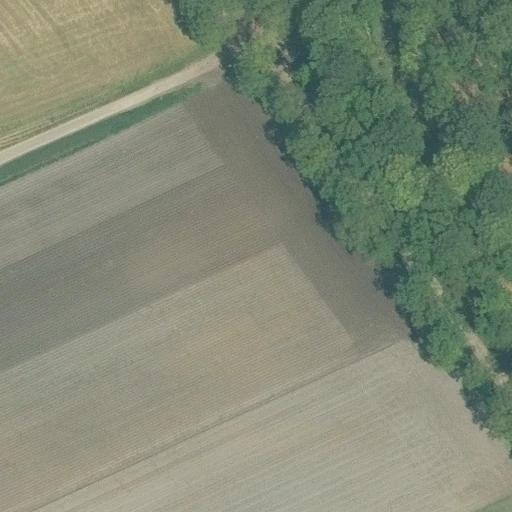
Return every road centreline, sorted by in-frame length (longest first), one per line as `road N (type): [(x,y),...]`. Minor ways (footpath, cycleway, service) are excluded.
road 1 (track): [(222,0),(511,394)]
road 2 (unclassified): [(0,159),(259,45)]
